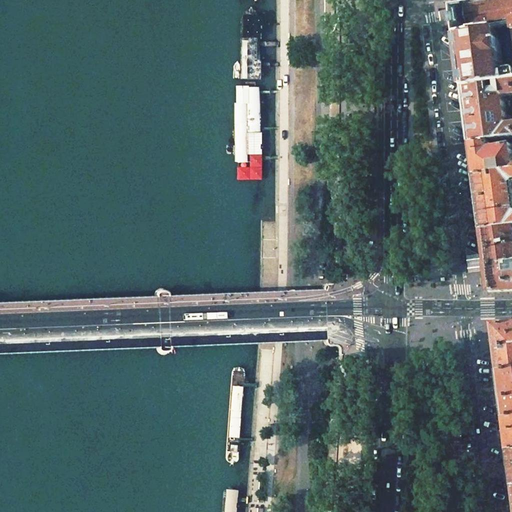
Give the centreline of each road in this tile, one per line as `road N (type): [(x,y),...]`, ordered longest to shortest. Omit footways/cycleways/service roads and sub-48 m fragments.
road 1 (primary): [(0,334),(324,321),(381,333),(389,354)]
road 2 (primary): [(392,0),(391,256)]
road 3 (residential): [(457,244),(431,0)]
road 4 (residential): [(486,511),(462,309)]
road 5 (primary): [(389,354),(384,511)]
